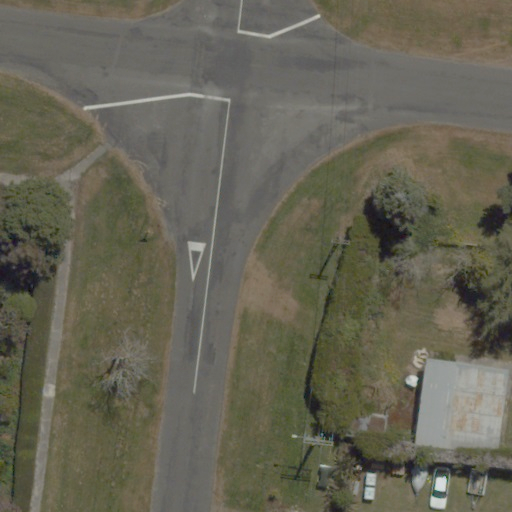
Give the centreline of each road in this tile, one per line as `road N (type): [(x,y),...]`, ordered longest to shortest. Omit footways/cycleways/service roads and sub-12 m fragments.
road 1 (residential): [(183,511),(234,65)]
road 2 (residential): [(234,65),(511,100)]
road 3 (residential): [(0,36),(234,65)]
